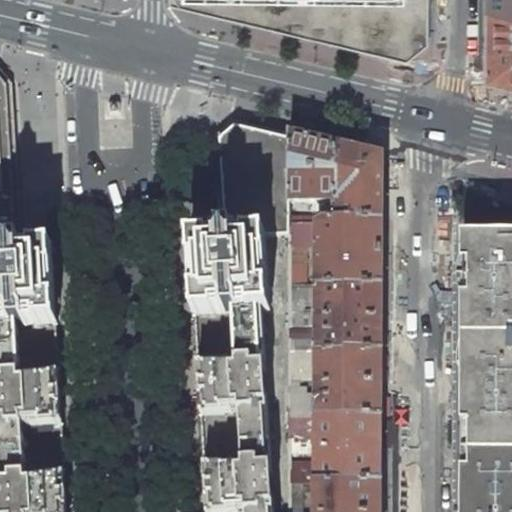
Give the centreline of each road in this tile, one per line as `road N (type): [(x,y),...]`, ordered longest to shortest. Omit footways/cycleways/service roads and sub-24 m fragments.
road 1 (unclassified): [(76,34),(87,151),(120,209),(148,157),(151,50)]
road 2 (primary): [(457,125),(151,50)]
road 3 (residential): [(457,125),(464,0)]
